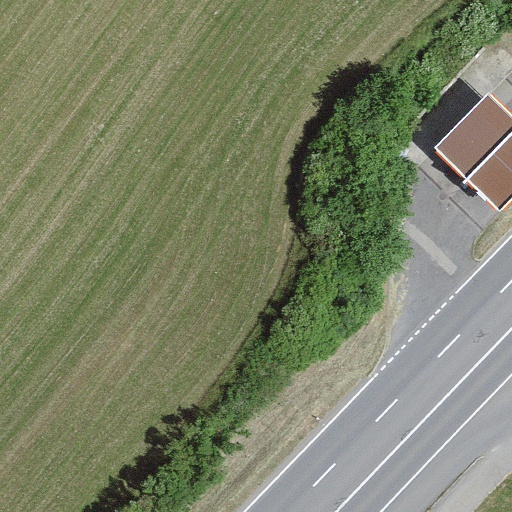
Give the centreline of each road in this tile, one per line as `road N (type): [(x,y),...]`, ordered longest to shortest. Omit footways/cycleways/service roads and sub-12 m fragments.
road 1 (primary): [(511,305),(331,492)]
road 2 (unclassified): [(331,492),(511,423)]
